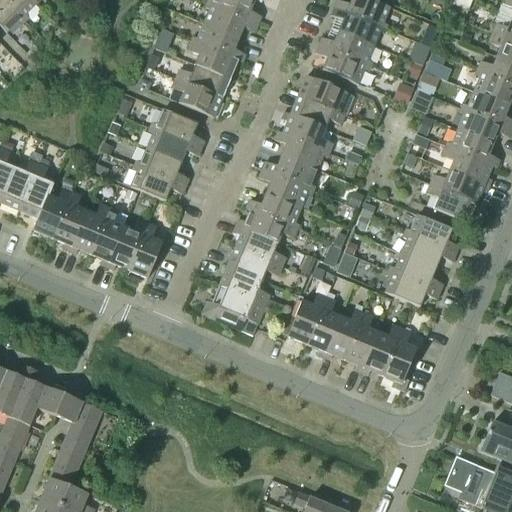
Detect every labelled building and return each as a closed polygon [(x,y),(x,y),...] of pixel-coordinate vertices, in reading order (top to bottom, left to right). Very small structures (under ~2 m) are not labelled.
[(24,24),(0,0),(0,30),(5,35),(17,23),(20,27),(24,24)] [(35,6),(29,0),(0,0),(24,24),(27,20),(24,17),(35,6)] [(248,14),(253,3),(245,0),(212,0),(211,3),(207,1),(205,6),(256,27),(260,19),(248,14)] [(382,26),(388,10),(363,0),(350,0),(348,8),(336,3),(333,10),(384,32),(386,27),(382,26)] [(511,22),(511,0),(505,0),(503,7),(511,11),(511,17),(510,22),(511,22)] [(256,27),(205,6),(203,10),(208,12),(202,27),(237,41),(241,30),(253,35),(256,27)] [(384,32),(333,10),(330,18),(337,21),(332,32),(372,49),(378,34),(382,36),(384,32)] [(511,44),(511,22),(510,22),(506,31),(495,26),(491,36),(511,44)] [(232,52),(237,41),(202,27),(195,41),(191,39),(189,44),(236,64),(241,65),(244,57),(232,52)] [(366,63),(372,49),(332,32),(328,44),(320,40),(317,48),(368,69),(370,65),(366,63)] [(511,66),(511,44),(491,36),(487,45),(499,50),(495,59),(511,66)] [(228,82),(236,64),(189,44),(186,53),(197,58),(193,68),(228,82)] [(367,74),(368,69),(317,48),(314,56),(326,61),(321,73),(356,87),(362,72),(367,74)] [(511,88),(511,66),(495,59),(491,69),(479,64),(475,73),(511,88)] [(220,101),(228,82),(193,68),(189,77),(177,72),(174,81),(220,101)] [(511,88),(475,73),(473,78),(478,79),(472,94),(507,109),(511,97),(511,88)] [(343,118),(351,98),(304,79),(296,99),(343,118)] [(212,121),(220,101),(174,81),(170,91),(181,95),(177,106),(212,121)] [(511,123),(502,120),(507,109),(472,94),(466,108),(461,107),(459,111),(511,132),(511,129),(511,123)] [(343,118),(296,99),(288,117),(323,132),(327,122),(339,127),(343,118)] [(511,132),(459,111),(457,116),(462,118),(456,132),(491,147),(496,136),(511,142),(511,133),(511,132)] [(191,139),(196,127),(161,112),(154,128),(150,126),(148,130),(199,151),(203,144),(191,139)] [(319,142),(323,132),(288,117),(280,136),(327,156),(331,146),(319,142)] [(199,151),(148,130),(146,134),(151,136),(145,151),(180,165),(185,154),(196,159),(199,151)] [(486,158),(491,147),(456,132),(450,147),(445,145),(443,150),(490,169),(495,171),(498,163),(486,158)] [(327,156),(280,136),(276,134),(273,142),(284,147),(280,158),(315,173),(321,158),(326,160),(327,156)] [(410,167),(416,151),(410,148),(403,164),(410,167)] [(485,181),(490,169),(443,150),(440,158),(451,163),(447,173),(487,189),(490,183),(485,181)] [(0,201),(13,171),(3,167),(8,155),(0,151),(0,201)] [(175,176),(180,165),(145,151),(139,165),(134,163),(132,168),(184,189),(187,181),(175,176)] [(309,187),(315,173),(280,158),(275,169),(263,165),(260,172),(312,194),(313,189),(309,187)] [(0,206),(17,214),(37,167),(28,163),(23,175),(13,171),(0,201),(0,206)] [(36,222),(46,198),(47,199),(52,187),(41,182),(46,171),(37,167),(17,214),(36,221),(36,222)] [(184,189),(132,168),(131,172),(135,174),(129,189),(164,204),(169,192),(181,197),(184,189)] [(310,198),(312,194),(260,172),(257,180),(269,185),(264,196),(299,211),(305,196),(310,198)] [(485,196),(487,189),(447,173),(443,183),(432,178),(428,187),(475,207),(480,194),(485,196)] [(466,226),(475,207),(428,187),(424,196),(436,201),(431,211),(466,226)] [(51,241),(70,194),(61,191),(56,202),(47,199),(46,198),(36,222),(36,221),(31,233),(51,241)] [(67,255),(84,214),(74,210),(79,198),(70,194),(51,241),(63,246),(61,252),(67,255)] [(357,209),(361,199),(352,195),(347,205),(357,209)] [(293,225),(299,211),(264,196),(259,207),(247,203),(245,211),(249,212),(296,232),(297,227),(293,225)] [(88,257),(108,210),(99,206),(94,218),(84,214),(67,255),(74,257),(76,252),(88,257)] [(368,221),(373,210),(364,206),(359,217),(368,221)] [(105,270),(122,230),(112,226),(117,214),(108,210),(88,257),(101,262),(98,268),(105,270)] [(296,232),(249,212),(241,231),(276,246),(280,236),(292,241),(296,232)] [(445,244),(450,232),(415,218),(409,233),(404,231),(402,236),(454,257),(457,249),(445,244)] [(125,272),(145,225),(136,222),(131,234),(122,230),(105,270),(111,273),(113,268),(125,272)] [(146,281),(160,246),(150,241),(155,230),(145,225),(125,272),(146,281)] [(272,255),(276,246),(241,231),(234,249),(280,269),(284,260),(272,255)] [(454,257),(402,236),(401,240),(405,242),(399,256),(434,271),(439,260),(450,264),(454,257)] [(280,269),(234,249),(225,269),(260,283),(264,273),(276,278),(280,269)] [(353,260),(342,255),(334,274),(346,279),(353,260)] [(429,282),(434,271),(399,256),(393,271),(389,269),(387,273),(438,295),(441,287),(429,282)] [(256,293),(260,283),(225,269),(217,288),(239,298),(264,307),(268,298),(256,293)] [(435,302),(438,295),(387,273),(385,278),(389,279),(383,295),(418,309),(423,297),(435,302)] [(251,338),(264,307),(239,298),(217,288),(210,305),(205,304),(200,317),(239,334),(251,338)] [(305,347),(326,295),(319,292),(317,297),(315,296),(310,308),(300,304),(285,339),(305,347)] [(321,360),(338,320),(329,316),(333,304),(331,303),(334,298),(326,295),(305,347),(317,352),(315,358),(321,360)] [(342,363),(362,316),(353,312),(348,324),(338,320),(321,360),(328,363),(330,358),(342,363)] [(359,376),(376,335),(366,331),(371,320),(362,316),(342,363),(355,368),(352,373),(359,376)] [(380,378),(400,331),(390,328),(385,339),(376,335),(359,376),(366,379),(368,373),(380,378)] [(402,381),(414,351),(404,347),(409,335),(400,331),(380,378),(392,383),(390,389),(402,394),(407,383),(402,381)] [(8,420),(28,371),(18,367),(15,374),(19,376),(17,379),(4,374),(0,383),(0,417),(6,420),(8,420)] [(27,428),(35,411),(40,398),(47,401),(50,393),(29,384),(31,380),(35,382),(38,375),(28,371),(8,420),(27,428)] [(511,380),(498,375),(488,398),(511,407),(511,380)] [(53,419),(62,398),(65,391),(53,386),(50,393),(47,401),(40,398),(35,411),(53,419)] [(62,398),(53,419),(63,423),(70,426),(79,405),(72,402),(62,398)] [(84,452),(100,413),(79,405),(70,426),(63,443),(84,452)] [(0,461),(12,466),(27,429),(27,428),(8,420),(6,420),(0,435),(0,461)] [(511,433),(490,424),(479,452),(511,465),(511,433)] [(68,489),(84,452),(63,443),(47,481),(68,489)] [(0,494),(12,466),(0,461),(0,494)] [(511,511),(511,472),(497,466),(491,480),(484,477),(483,479),(476,476),(478,471),(455,462),(445,487),(461,494),(458,501),(481,510),(483,505),(498,511),(511,511)] [(86,497),(68,490),(68,489),(47,481),(39,501),(65,511),(92,511),(85,509),(83,511),(80,511),(86,497)] [(336,511),(297,495),(292,506),(300,509),(301,505),(305,507),(302,511),(336,511)] [(65,511),(39,501),(34,511),(65,511)]
